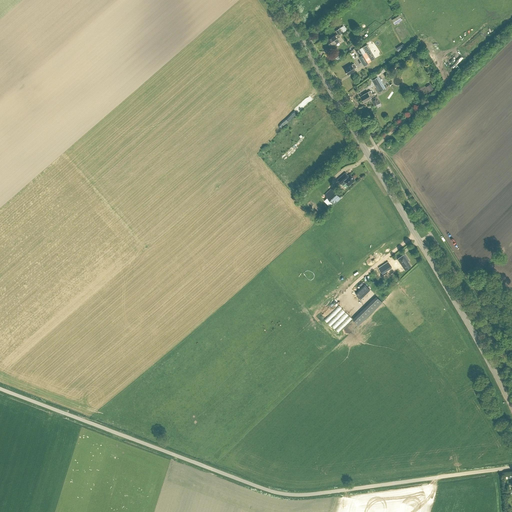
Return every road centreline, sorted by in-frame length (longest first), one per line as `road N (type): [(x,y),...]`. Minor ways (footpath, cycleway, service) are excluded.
road 1 (unclassified): [(511,466),(289,494),(0,387)]
road 2 (tertiary): [(511,408),(279,0)]
